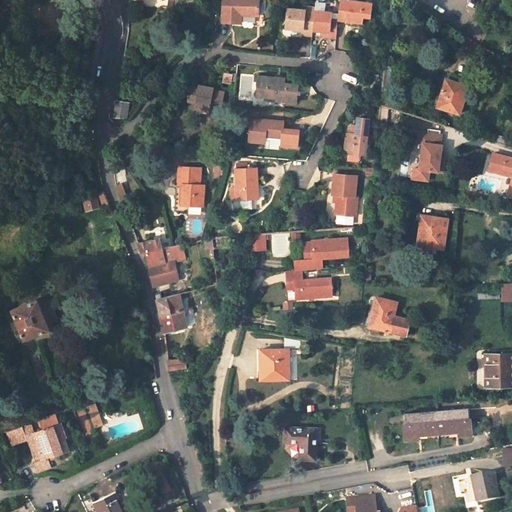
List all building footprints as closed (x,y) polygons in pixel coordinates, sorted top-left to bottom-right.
[(258,0),(223,0),(222,22),(241,23),(241,15),(258,16),(258,0)] [(373,5),(341,1),(339,22),(339,23),(362,26),(363,20),(371,21),(373,5)] [(305,11),(288,10),(286,30),(303,32),(303,37),(313,37),(314,31),(315,13),(316,10),(305,9),(305,11)] [(333,15),(315,13),(314,31),(331,34),(330,39),(338,40),(339,23),(339,22),(333,21),(333,15)] [(281,79),(256,77),(254,95),(263,96),(274,97),(274,101),(294,103),(295,85),(281,84),(281,79)] [(454,87),(456,83),(446,80),(437,107),(460,114),(467,91),(454,87)] [(211,112),(219,114),(223,94),(213,91),(213,88),(200,85),(199,87),(191,85),(187,100),(195,102),(196,105),(202,106),(209,108),(211,112)] [(381,98),(381,105),(388,107),(400,111),(401,105),(381,98)] [(129,102),(117,101),(115,117),(127,119),(129,102)] [(388,107),(381,105),(380,114),(379,122),(386,123),(388,107)] [(348,128),(347,137),(345,137),(343,153),(348,154),(361,155),(367,155),(371,118),(356,117),(355,124),(351,124),(348,128)] [(247,141),(263,142),(264,143),(264,137),(281,137),(280,146),(296,147),(297,130),(281,129),(282,121),(249,118),(247,141)] [(441,136),(419,133),(417,144),(423,144),(419,170),(443,173),(444,162),(439,161),(442,147),(440,146),(441,136)] [(511,141),(496,137),(491,140),(511,147),(511,141)] [(511,157),(493,153),(489,170),(511,175),(511,180),(508,195),(511,196),(511,157)] [(361,155),(348,154),(347,162),(360,163),(361,155)] [(253,167),(234,168),(235,198),(255,197),(253,167)] [(183,186),(182,206),(203,208),(204,187),(200,186),(201,169),(178,168),(177,186),(182,186),(183,186)] [(359,178),(337,175),(334,197),(339,198),(337,218),(340,218),(339,226),(354,227),(355,219),(357,219),(359,200),(357,200),(359,178)] [(115,186),(121,200),(127,198),(121,184),(115,186)] [(182,206),(183,186),(182,186),(177,186),(175,188),(173,212),(181,213),(182,206)] [(83,195),(87,209),(108,203),(103,190),(83,195)] [(423,216),(419,245),(444,249),(448,220),(423,216)] [(258,237),(250,253),(267,252),(266,237),(258,237)] [(146,252),(149,266),(165,262),(162,250),(171,248),(173,248),(171,239),(137,243),(141,253),(146,252)] [(347,241),(310,244),(312,261),(304,262),(294,263),(295,274),(302,273),(323,272),(322,262),(348,259),(347,241)] [(310,244),(302,245),(304,262),(312,261),(310,244)] [(173,260),(171,248),(162,250),(165,262),(173,260)] [(178,292),(173,260),(165,262),(149,266),(154,286),(168,284),(170,294),(178,292)] [(303,282),(302,273),(295,274),(286,274),(287,283),(295,283),(295,291),(296,300),(332,298),(331,280),(303,282)] [(511,282),(502,283),(502,301),(511,300),(511,282)] [(166,289),(155,291),(160,314),(164,331),(186,328),(179,295),(168,297),(166,289)] [(398,303),(377,298),(374,313),(370,312),(366,327),(404,336),(408,320),(395,316),(398,303)] [(38,300),(7,312),(18,340),(58,324),(50,302),(40,306),(38,300)] [(262,350),(261,381),(289,382),(290,351),(262,350)] [(186,369),(185,358),(167,360),(169,371),(186,369)] [(496,364),(486,364),(486,389),(511,388),(511,358),(496,359),(496,364)] [(136,384),(123,389),(125,396),(138,392),(136,384)] [(74,409),(85,432),(104,423),(93,400),(74,409)] [(35,461),(39,471),(52,466),(48,457),(70,449),(65,437),(67,436),(62,422),(60,423),(56,412),(40,418),(44,429),(35,432),(32,433),(41,459),(35,461)] [(472,421),(470,421),(470,412),(406,416),(407,443),(420,442),(420,438),(459,436),(460,439),(473,438),(472,421)] [(27,439),(35,461),(41,459),(32,433),(35,432),(31,422),(22,426),(27,439)] [(11,445),(27,439),(22,426),(7,432),(11,445)] [(319,430),(287,426),(285,441),(302,443),(300,459),(315,461),(319,430)] [(511,447),(503,447),(503,465),(511,465),(511,447)] [(492,474),(471,479),(476,503),(497,498),(492,474)] [(126,511),(117,492),(94,502),(98,511),(126,511)] [(377,511),(375,495),(346,498),(346,511),(377,511)]
